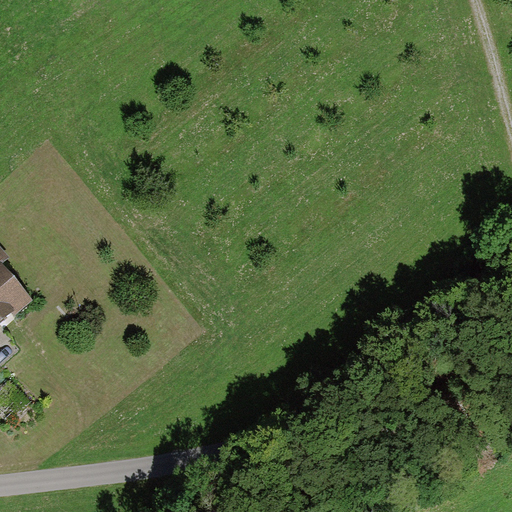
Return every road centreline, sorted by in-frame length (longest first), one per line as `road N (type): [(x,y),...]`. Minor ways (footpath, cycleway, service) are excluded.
road 1 (unclassified): [(511,279),(389,354),(296,434),(197,456),(0,481)]
road 2 (track): [(476,0),(511,130)]
